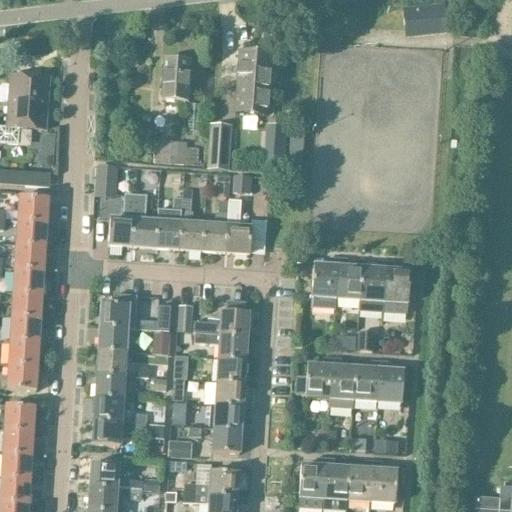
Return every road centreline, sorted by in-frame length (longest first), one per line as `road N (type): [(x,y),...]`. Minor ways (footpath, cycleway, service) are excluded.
road 1 (residential): [(256,511),(269,281),(73,270)]
road 2 (residential): [(73,270),(81,10)]
road 3 (residential): [(58,511),(73,270)]
